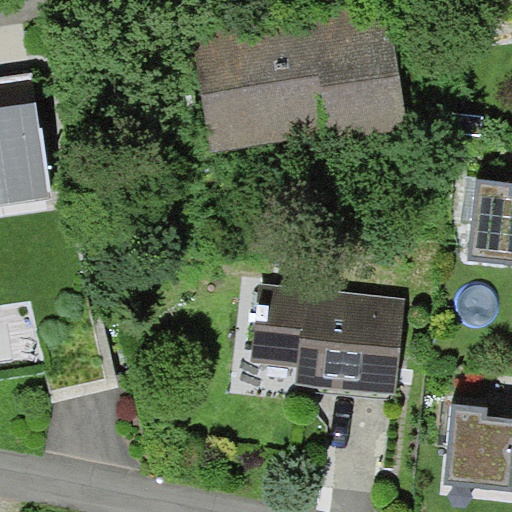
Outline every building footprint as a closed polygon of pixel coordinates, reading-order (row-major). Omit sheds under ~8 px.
[(378,8),(192,31),(206,148),(393,125),(378,8)] [(23,74),(0,77),(0,215),(44,208),(23,74)] [(511,167),(502,166),(494,240),(511,242),(511,167)] [(408,308),(249,287),(240,354),(298,362),(295,384),(397,397),(408,308)] [(511,496),(511,428),(445,419),(436,487),(511,496)]
